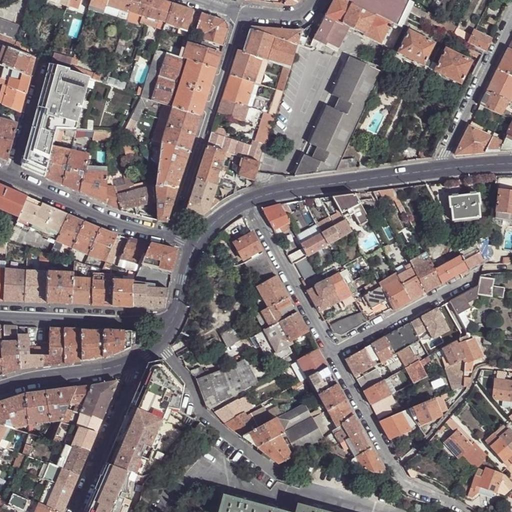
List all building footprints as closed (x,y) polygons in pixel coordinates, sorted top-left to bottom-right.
[(68,0),(67,4),(78,7),(77,10),(88,14),(90,6),(90,5),(73,0),(68,0)] [(90,6),(104,10),(106,7),(107,0),(92,0),(90,5),(90,6)] [(126,18),(128,12),(131,0),(107,0),(106,7),(119,11),(117,17),(125,20),(126,18)] [(158,21),(166,23),(172,4),(158,0),(131,0),(128,12),(139,15),(142,16),(158,22),(158,21)] [(313,40),(326,47),(337,52),(338,49),(339,50),(350,28),(364,35),(363,36),(381,45),(392,23),(403,28),(410,13),(412,7),(414,3),(410,1),(407,0),(331,0),(320,14),(311,23),(320,27),(313,40)] [(188,27),(194,11),(182,7),(172,4),(166,23),(187,30),(188,27)] [(104,10),(104,13),(117,17),(119,11),(106,7),(104,10)] [(412,7),(410,13),(425,20),(428,14),(412,7)] [(211,16),(194,11),(188,27),(204,32),(205,34),(203,40),(223,46),(229,29),(225,21),(211,16)] [(128,12),(126,18),(137,22),(139,15),(128,12)] [(21,30),(25,16),(18,14),(14,25),(13,28),(21,30)] [(428,14),(425,20),(439,27),(442,21),(428,14)] [(156,28),(158,22),(142,16),(140,23),(156,28)] [(16,44),(21,30),(13,28),(14,25),(0,20),(0,35),(12,40),(11,43),(16,44)] [(442,21),(439,27),(454,35),(457,29),(442,21)] [(381,45),(393,51),(403,28),(392,23),(381,45)] [(284,67),(290,68),(298,45),(299,45),(251,28),(246,41),(243,52),(243,53),(261,59),(284,67)] [(299,45),(299,44),(301,44),(302,42),(300,41),(303,30),(294,31),(270,29),(251,28),(299,45)] [(432,63),(427,61),(435,44),(409,31),(398,53),(429,69),(432,63)] [(475,31),(469,42),(485,50),(491,39),(475,31)] [(14,52),(16,44),(11,43),(12,40),(0,35),(0,46),(3,48),(14,52)] [(216,71),(221,53),(188,43),(183,60),(216,71)] [(35,59),(14,52),(3,48),(0,56),(0,65),(0,66),(4,68),(30,78),(35,59)] [(446,49),(438,66),(432,63),(429,69),(461,84),(472,62),(446,49)] [(511,51),(508,49),(502,61),(497,69),(511,76),(511,51)] [(232,70),(230,76),(254,83),(260,62),(261,59),(243,53),(243,52),(238,51),(236,57),(232,70)] [(159,78),(166,54),(157,52),(149,75),(159,78)] [(212,83),(216,71),(183,60),(166,54),(159,78),(208,93),(212,83)] [(80,58),(74,56),(69,71),(69,72),(98,82),(99,81),(100,76),(76,68),(80,58)] [(340,161),(388,61),(384,59),(379,69),(370,65),(370,67),(350,58),(333,94),(341,98),(349,101),(344,113),(336,109),(328,106),(310,143),(320,148),(315,160),(305,155),(294,177),(335,172),(340,161)] [(260,62),(254,83),(259,84),(265,64),(260,62)] [(90,88),(90,87),(96,89),(97,86),(116,92),(117,88),(98,82),(69,72),(69,71),(52,65),(49,64),(49,65),(47,73),(50,73),(47,93),(69,97),(71,81),(90,88)] [(25,96),(30,78),(4,68),(0,80),(0,85),(3,86),(25,96)] [(509,103),(511,96),(511,76),(497,69),(491,82),(486,92),(508,102),(509,103)] [(151,101),(159,78),(149,75),(142,97),(142,98),(151,101)] [(225,92),(222,99),(246,107),(254,83),(230,76),(225,92)] [(277,91),(282,92),(287,78),(281,77),(277,91)] [(205,104),(208,93),(159,78),(151,101),(201,117),(205,104)] [(0,104),(21,113),(25,96),(3,86),(0,94),(0,104)] [(141,98),(142,98),(142,97),(117,88),(116,92),(114,98),(136,106),(141,98)] [(269,115),(275,117),(282,92),(277,91),(269,115)] [(501,116),(508,102),(486,92),(482,100),(479,106),(501,116)] [(201,117),(151,101),(142,98),(141,98),(136,106),(124,133),(128,134),(132,136),(136,141),(146,156),(155,149),(142,139),(143,136),(134,127),(144,104),(165,111),(156,142),(162,144),(190,152),(197,130),(201,117)] [(341,98),(336,109),(344,113),(349,101),(341,98)] [(220,106),(218,114),(250,125),(252,117),(257,119),(260,111),(246,107),(222,99),(220,106)] [(267,117),(263,129),(261,129),(256,142),(253,141),(251,147),(224,138),(226,130),(214,126),(212,133),(207,146),(225,152),(244,159),(247,159),(259,163),(275,117),(269,115),(266,114),(265,117),(267,117)] [(0,158),(8,162),(18,125),(0,120),(0,158)] [(501,143),(502,144),(498,152),(511,151),(511,122),(508,132),(504,140),(493,134),(484,153),(493,153),(497,152),(501,143)] [(484,153),(493,134),(488,131),(479,127),(471,123),(467,132),(455,156),(472,154),(484,153)] [(30,138),(54,140),(56,130),(32,129),(30,138)] [(54,140),(54,141),(61,142),(64,131),(56,130),(54,140)] [(93,140),(107,141),(108,133),(94,132),(93,140)] [(132,138),(121,141),(126,160),(137,157),(132,138)] [(52,151),(33,146),(33,145),(28,143),(22,168),(34,174),(46,179),(52,151)] [(155,186),(178,188),(180,184),(188,157),(190,152),(162,144),(157,174),(155,186)] [(201,165),(196,180),(214,185),(218,173),(221,165),(225,152),(207,146),(201,165)] [(56,183),(63,186),(71,152),(53,148),(52,151),(46,179),(56,183)] [(431,159),(435,152),(419,148),(417,156),(418,156),(421,160),(431,159)] [(72,190),(80,193),(85,173),(89,156),(71,152),(63,186),(72,190)] [(239,176),(254,181),(256,173),(259,163),(247,159),(244,159),(239,176)] [(335,172),(355,169),(355,159),(340,161),(335,172)] [(218,173),(224,175),(227,167),(221,165),(218,173)] [(95,200),(105,205),(106,187),(106,173),(85,173),(80,193),(95,200)] [(252,187),(259,184),(267,182),(269,181),(271,177),(271,175),(256,173),(254,181),(252,187)] [(134,186),(131,179),(124,181),(126,186),(126,188),(129,188),(134,186)] [(203,217),(209,212),(211,205),(214,197),(217,186),(214,185),(196,180),(186,211),(203,217)] [(149,182),(134,186),(129,188),(131,193),(151,188),(151,186),(150,186),(149,182)] [(0,210),(13,216),(17,219),(27,198),(0,186),(0,210)] [(131,193),(129,188),(126,188),(126,186),(115,188),(115,189),(117,197),(131,193)] [(173,204),(178,188),(155,186),(157,221),(167,224),(169,217),(173,204)] [(113,208),(120,211),(117,197),(115,189),(106,187),(105,205),(113,208)] [(151,188),(131,193),(135,208),(146,205),(155,203),(153,187),(151,188)] [(384,190),(378,191),(382,199),(398,197),(393,189),(384,190)] [(496,214),(511,215),(511,191),(509,192),(499,191),(496,214)] [(120,211),(121,212),(130,209),(135,208),(131,193),(117,197),(120,211)] [(479,194),(467,195),(467,193),(460,193),(460,196),(449,198),(450,209),(451,208),(453,221),(481,218),(479,205),(480,205),(479,194)] [(350,215),(353,213),(360,225),(369,220),(366,215),(358,200),(356,198),(354,194),(343,195),(332,197),(341,213),(347,210),(350,215)] [(351,231),(341,213),(332,197),(328,197),(325,198),(327,204),(332,212),(335,211),(339,217),(341,217),(343,221),(334,226),(340,237),(351,231)] [(17,219),(16,221),(57,239),(68,216),(46,206),(27,198),(17,219)] [(320,198),(314,199),(318,208),(323,205),(320,198)] [(374,203),(372,200),(372,199),(365,199),(358,200),(366,215),(377,210),(373,204),(374,203)] [(293,226),(281,204),(274,206),(262,209),(264,214),(273,230),(279,227),(282,233),(293,226)] [(16,221),(17,219),(13,216),(1,243),(6,244),(15,225),(16,221)] [(73,218),(68,216),(57,239),(56,242),(72,249),(84,223),(73,218)] [(57,239),(16,221),(15,225),(56,242),(57,239)] [(91,226),(84,223),(72,249),(88,256),(100,230),(91,226)] [(320,233),(325,245),(340,237),(334,226),(320,233)] [(273,230),(277,236),(282,233),(279,227),(273,230)] [(317,228),(299,238),(301,243),(320,233),(317,228)] [(106,233),(100,230),(88,256),(105,263),(113,245),(117,237),(106,233)] [(255,240),(252,233),(234,243),(243,259),(261,249),(255,240)] [(303,246),(308,255),(325,245),(320,233),(301,243),(303,246)] [(142,266),(152,245),(130,240),(121,261),(142,266)] [(477,245),(461,253),(462,255),(469,269),(475,265),(485,260),(487,244),(479,249),(477,245)] [(119,248),(113,245),(105,263),(112,266),(119,248)] [(178,252),(152,245),(142,266),(172,273),(175,263),(178,252)] [(287,255),(292,263),(294,262),(306,256),(308,255),(303,246),(287,255)] [(461,253),(457,246),(453,248),(457,258),(462,255),(461,253)] [(257,256),(267,274),(273,271),(263,253),(257,256)] [(410,260),(414,267),(423,261),(420,255),(410,260)] [(434,266),(443,283),(455,276),(469,269),(462,255),(457,258),(440,267),(437,265),(434,266)] [(256,280),(267,274),(257,256),(245,262),(256,280)] [(306,256),(294,262),(304,279),(316,273),(306,256)] [(434,266),(428,256),(426,257),(427,260),(423,261),(414,267),(427,291),(435,287),(443,283),(434,266)] [(397,259),(392,261),(396,268),(401,266),(397,259)] [(88,306),(92,267),(75,262),(73,274),(70,306),(79,306),(88,306)] [(112,266),(105,263),(102,271),(108,273),(112,266)] [(414,267),(400,274),(401,277),(413,299),(420,295),(427,291),(414,267)] [(342,271),(338,273),(337,274),(334,268),(320,275),(323,281),(306,290),(318,312),(341,299),(344,306),(354,300),(350,294),(355,291),(342,271)] [(13,303),(24,303),(26,271),(5,270),(4,302),(13,303)] [(37,304),(47,304),(48,273),(26,271),(24,303),(37,304)] [(400,274),(398,272),(380,283),(382,288),(401,277),(400,274)] [(56,305),(70,306),(73,274),(48,273),(47,304),(56,305)] [(282,288),(276,276),(256,287),(268,308),(288,298),(282,288)] [(498,290),(492,289),(494,280),(481,276),(478,286),(462,295),(450,302),(466,332),(469,319),(468,320),(464,313),(473,308),(477,295),(497,298),(498,290)] [(114,282),(114,278),(93,277),(92,307),(103,307),(112,307),(114,282)] [(413,299),(401,277),(382,288),(388,299),(394,310),(402,305),(413,299)] [(377,305),(388,299),(382,288),(380,283),(377,279),(372,283),(375,289),(364,296),(371,308),(377,305)] [(123,308),(133,308),(132,296),(132,289),(134,283),(114,282),(112,307),(123,308)] [(132,289),(132,296),(143,295),(143,285),(134,283),(132,289)] [(262,312),(268,308),(256,287),(250,290),(262,312)] [(133,308),(143,309),(143,295),(132,296),(133,308)] [(262,312),(256,315),(265,330),(279,322),(283,320),(279,314),(289,309),(293,307),(290,302),(288,298),(268,308),(262,312)] [(218,302),(200,306),(202,313),(220,309),(218,302)] [(427,314),(410,324),(416,336),(427,330),(432,339),(448,331),(436,309),(427,314)] [(302,322),(296,312),(283,320),(279,322),(290,340),(307,331),(302,322)] [(367,321),(362,313),(339,321),(329,326),(333,334),(341,336),(367,321)] [(290,340),(279,322),(265,330),(263,331),(275,352),(273,354),(277,361),(291,353),(287,346),(291,344),(290,340)] [(397,353),(409,347),(418,342),(416,336),(410,324),(399,330),(385,337),(394,355),(397,353)] [(5,344),(1,344),(1,350),(3,377),(7,375),(16,372),(20,371),(18,337),(17,328),(4,328),(5,344)] [(233,329),(189,351),(193,361),(212,357),(240,342),(233,329)] [(40,350),(41,357),(42,368),(52,367),(65,365),(64,331),(49,330),(47,350),(40,350)] [(82,331),(64,331),(65,365),(74,363),(82,362),(82,331)] [(95,332),(82,331),(82,362),(93,361),(103,360),(104,332),(95,332)] [(275,352),(263,331),(255,335),(267,358),(273,353),(273,354),(275,352)] [(118,333),(104,332),(103,360),(107,359),(114,356),(122,353),(130,350),(131,334),(118,333)] [(458,341),(442,349),(445,355),(441,358),(443,363),(457,389),(464,386),(463,385),(463,378),(463,372),(463,358),(466,337),(465,336),(458,340),(458,341)] [(29,337),(18,337),(20,371),(32,369),(42,368),(41,357),(30,358),(30,350),(29,337)] [(371,345),(381,362),(384,361),(394,355),(385,337),(378,341),(371,345)] [(466,337),(463,358),(463,372),(469,372),(473,361),(481,358),(474,339),(469,341),(467,337),(466,337)] [(363,349),(373,366),(377,365),(381,362),(371,345),(367,347),(363,349)] [(397,353),(406,369),(417,363),(418,362),(409,347),(397,353)] [(351,372),(354,377),(373,366),(363,349),(344,359),(351,372)] [(323,361),(317,350),(300,359),(297,361),(306,378),(327,367),(323,361)] [(424,353),(426,358),(434,354),(431,350),(424,353)] [(385,364),(392,376),(405,369),(406,369),(397,353),(394,355),(384,361),(385,364)] [(190,372),(197,380),(201,391),(208,410),(209,410),(211,408),(211,409),(257,383),(253,376),(245,359),(204,377),(201,368),(190,372)] [(150,378),(143,395),(178,410),(182,382),(176,375),(163,360),(158,361),(150,378)] [(148,363),(136,391),(143,395),(150,378),(158,361),(148,363)] [(304,380),(306,378),(297,361),(290,365),(299,383),(302,381),(304,380)] [(405,369),(413,384),(426,377),(420,367),(417,363),(406,369),(405,369)] [(253,376),(257,383),(275,373),(279,371),(276,365),(253,376)] [(327,367),(306,378),(304,380),(306,382),(309,380),(317,395),(336,384),(332,376),(327,367)] [(358,384),(363,392),(383,381),(377,369),(356,380),(358,384)] [(389,378),(384,381),(386,386),(393,385),(389,378)] [(511,403),(511,381),(495,380),(493,397),(496,401),(511,403)] [(304,386),(302,381),(299,383),(295,385),(296,388),(297,390),(304,386)] [(368,400),(370,405),(387,397),(391,395),(397,392),(393,385),(386,386),(384,381),(383,381),(363,392),(368,400)] [(98,386),(91,387),(79,415),(83,416),(101,422),(117,383),(117,382),(98,386)] [(182,382),(178,410),(195,419),(196,418),(193,410),(184,384),(182,382)] [(341,392),(336,384),(317,395),(326,410),(345,400),(341,392)] [(296,388),(295,385),(282,392),(283,394),(288,391),(289,392),(296,388)] [(79,415),(91,387),(80,388),(75,389),(69,403),(76,405),(73,412),(74,413),(79,415)] [(60,423),(66,410),(69,403),(75,389),(68,390),(65,390),(59,391),(49,392),(45,393),(48,424),(60,423)] [(136,391),(133,399),(140,402),(143,395),(136,391)] [(30,425),(48,424),(45,393),(40,393),(31,395),(25,395),(25,425),(30,425)] [(15,431),(25,425),(25,395),(19,397),(0,402),(0,425),(6,428),(15,431)] [(140,402),(133,399),(126,413),(132,416),(128,424),(126,429),(121,427),(120,428),(152,442),(167,408),(168,406),(143,395),(140,402)] [(326,410),(317,395),(312,398),(318,409),(320,413),(326,410)] [(370,405),(375,412),(375,413),(395,403),(391,395),(387,397),(370,405)] [(441,396),(434,399),(440,412),(447,409),(444,403),(441,396)] [(434,399),(407,410),(408,412),(412,418),(416,417),(419,425),(441,416),(440,412),(434,399)] [(244,413),(238,401),(236,400),(214,412),(221,420),(225,424),(244,413)] [(349,407),(345,400),(326,410),(334,426),(337,424),(353,414),(349,407)] [(308,414),(303,403),(270,421),(242,437),(252,444),(272,459),(278,464),(310,451),(322,439),(320,436),(311,419),(308,414)] [(242,437),(270,421),(262,407),(245,416),(227,426),(235,431),(242,437)] [(318,409),(308,414),(311,419),(318,415),(320,413),(318,409)] [(67,425),(74,413),(73,412),(66,410),(60,423),(67,425)] [(380,422),(390,439),(410,430),(402,415),(408,412),(407,410),(380,422)] [(126,413),(121,427),(126,429),(128,424),(132,416),(126,413)] [(225,424),(227,426),(245,416),(244,413),(225,424)] [(357,421),(353,414),(337,424),(338,426),(342,424),(343,426),(334,432),(338,441),(362,429),(357,421)] [(318,415),(311,419),(320,436),(326,430),(318,415)] [(98,428),(101,422),(83,416),(79,428),(96,434),(98,428)] [(207,428),(200,422),(194,429),(202,435),(207,428)] [(10,445),(7,444),(7,443),(0,440),(6,428),(0,425),(0,447),(4,449),(7,450),(10,445)] [(76,436),(74,440),(72,439),(69,447),(88,452),(92,443),(96,434),(79,428),(73,426),(70,433),(76,436)] [(152,442),(120,428),(115,442),(119,443),(118,445),(117,448),(148,459),(152,449),(150,448),(152,442)] [(496,436),(511,456),(511,437),(504,428),(496,436)] [(367,439),(362,429),(338,441),(342,448),(352,444),(358,455),(371,447),(367,439)] [(469,448),(474,443),(461,429),(447,441),(444,444),(457,458),(469,448)] [(507,468),(511,465),(511,466),(511,456),(496,436),(491,431),(485,436),(486,437),(483,439),(507,468)] [(52,442),(59,443),(63,434),(57,432),(52,442)] [(339,448),(337,442),(329,446),(328,451),(339,448)] [(474,471),(487,457),(474,443),(469,448),(472,452),(464,460),(474,471)] [(31,448),(24,445),(20,455),(27,457),(28,458),(31,448)] [(57,468),(78,475),(83,464),(88,452),(69,447),(66,446),(57,468)] [(113,446),(105,463),(110,465),(111,462),(117,448),(113,446)] [(378,459),(371,447),(358,455),(352,459),(348,462),(375,473),(387,474),(386,473),(378,459)] [(148,459),(117,448),(111,462),(110,465),(129,472),(133,474),(140,457),(147,460),(148,459)] [(27,457),(20,455),(19,454),(13,469),(21,472),(27,457)] [(110,465),(105,463),(90,500),(84,511),(124,511),(127,501),(127,481),(129,472),(110,465)] [(48,482),(55,485),(72,491),(75,484),(78,475),(57,468),(49,465),(43,480),(48,482)] [(473,499),(478,491),(479,487),(495,493),(499,483),(502,482),(504,484),(508,480),(504,475),(486,468),(484,473),(482,479),(476,477),(475,477),(471,488),(468,497),(473,499)] [(46,487),(48,482),(43,480),(35,477),(33,482),(46,487)] [(504,496),(511,488),(511,483),(508,480),(504,484),(502,482),(499,483),(495,493),(504,496)] [(46,508),(55,485),(48,482),(46,487),(39,505),(46,508)] [(63,511),(66,505),(72,491),(55,485),(46,508),(55,511),(63,511)] [(27,502),(12,495),(8,505),(23,511),(27,502)] [(284,511),(278,510),(278,507),(273,506),(272,508),(246,502),(247,499),(241,497),(240,500),(223,495),(218,511),(284,511)]
